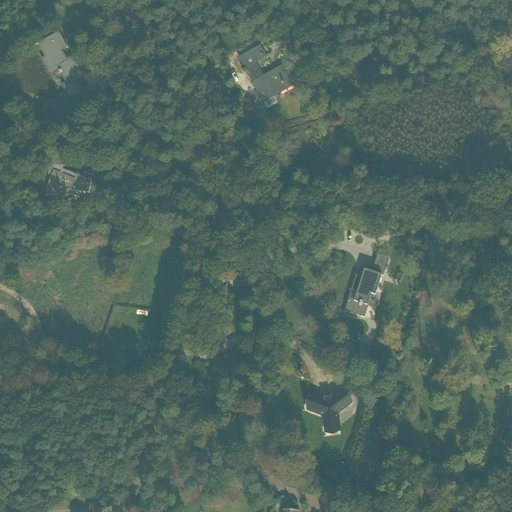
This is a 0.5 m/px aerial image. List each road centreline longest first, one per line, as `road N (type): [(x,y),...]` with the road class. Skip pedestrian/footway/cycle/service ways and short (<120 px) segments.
road 1 (residential): [(232,214),(129,499),(83,511)]
road 2 (residential): [(511,196),(232,214)]
road 3 (residential): [(232,214),(203,194),(183,115),(105,0)]
road 4 (unknown): [(157,427),(237,445),(305,511)]
